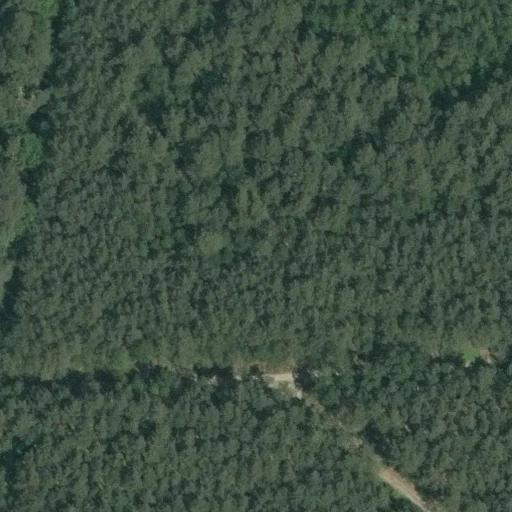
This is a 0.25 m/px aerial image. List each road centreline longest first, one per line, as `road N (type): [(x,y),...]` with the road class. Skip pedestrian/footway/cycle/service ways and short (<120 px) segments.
road 1 (track): [(0,388),(261,375)]
road 2 (track): [(261,375),(511,360)]
road 3 (track): [(426,511),(261,375)]
